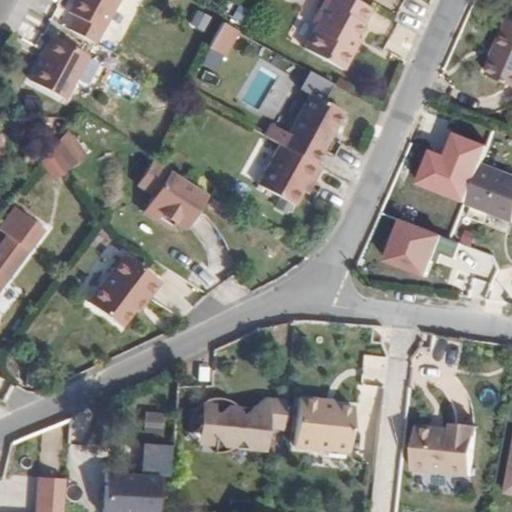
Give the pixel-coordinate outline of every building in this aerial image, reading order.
[(95,45),(119,0),(76,0),(70,13),(76,16),(68,30),(95,45)] [(124,33),(140,0),(121,0),(109,26),(124,33)] [(356,4),(358,0),(312,0),(303,18),(343,39),(352,21),(348,19),(356,4)] [(352,21),(360,6),(356,4),(348,19),(352,21)] [(227,55),(240,29),(223,21),(210,46),(227,55)] [(511,91),(511,39),(507,37),(491,84),(511,91)] [(89,56),(57,38),(34,83),(66,100),(89,56)] [(313,62),(285,114),(282,112),(260,153),(297,172),(309,148),(314,151),(323,134),(318,131),(344,79),(313,62)] [(85,157),(67,133),(60,144),(56,150),(67,168),(85,157)] [(205,196),(151,162),(134,188),(152,199),(144,211),(181,234),(190,220),(193,216),(205,196)] [(511,226),(511,182),(484,172),(470,211),(477,214),(494,220),(511,226)] [(0,290),(42,232),(14,213),(0,232),(0,233),(8,239),(0,249),(0,290)] [(489,233),(494,220),(477,214),(473,227),(489,233)] [(442,232),(400,216),(384,257),(425,273),(442,232)] [(130,312),(144,295),(148,299),(159,284),(122,255),(84,303),(117,329),(130,312)] [(135,316),(148,299),(144,295),(130,312),(135,316)] [(366,440),(372,395),(352,393),(338,392),(338,387),(317,385),(311,434),(366,440)] [(248,454),(253,411),(241,419),(237,411),(233,407),(225,402),(218,401),(211,401),(206,403),(217,416),(204,427),(214,440),(213,450),(213,457),(225,455),(233,451),(239,444),(248,454)] [(213,450),(214,440),(204,427),(217,416),(206,403),(201,402),(196,448),(213,450)] [(281,435),(285,404),(264,402),(253,411),(248,454),(263,456),(265,434),(281,435)] [(165,412),(142,410),(139,435),(162,437),(165,412)] [(452,435),(417,431),(412,474),(471,482),(478,431),(453,429),(452,435)] [(155,511),(158,480),(103,476),(100,511),(155,511)] [(61,511),(64,482),(38,480),(35,509),(35,511),(61,511)]
